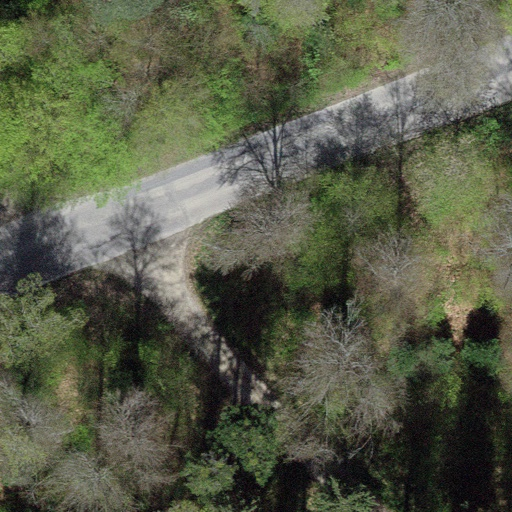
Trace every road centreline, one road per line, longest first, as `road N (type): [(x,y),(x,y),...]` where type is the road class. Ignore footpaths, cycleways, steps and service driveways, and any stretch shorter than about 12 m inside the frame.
road 1 (tertiary): [(0,264),(511,61)]
road 2 (track): [(112,222),(196,323),(389,511)]
